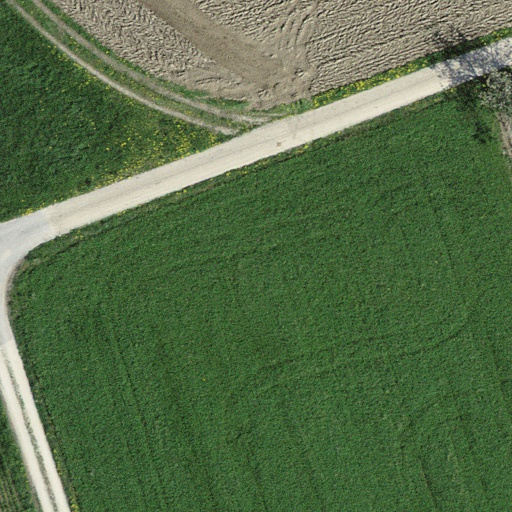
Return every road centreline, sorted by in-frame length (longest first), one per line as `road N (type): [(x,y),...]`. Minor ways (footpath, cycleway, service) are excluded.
road 1 (track): [(0,245),(511,59)]
road 2 (track): [(310,133),(161,101),(84,55),(26,0)]
road 3 (track): [(47,511),(0,361)]
